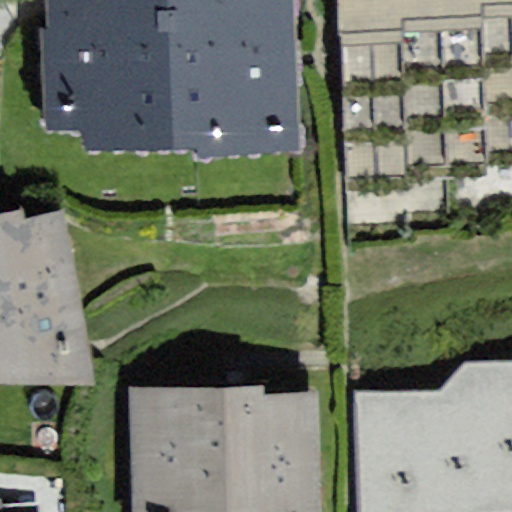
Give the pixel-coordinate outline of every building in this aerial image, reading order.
[(287,136),(283,0),(54,0),(58,118),(94,117),(94,131),(210,128),(211,138),(287,136)] [(511,214),(511,0),(339,0),(349,241),(511,214)] [(0,390),(70,393),(51,218),(0,214),(0,390)] [(356,399),(357,511),(511,511),(511,374),(452,374),(433,399),(356,399)] [(127,511),(322,511),(318,392),(127,397),(127,511)] [(0,494),(0,511),(42,511),(43,496),(0,494)]
